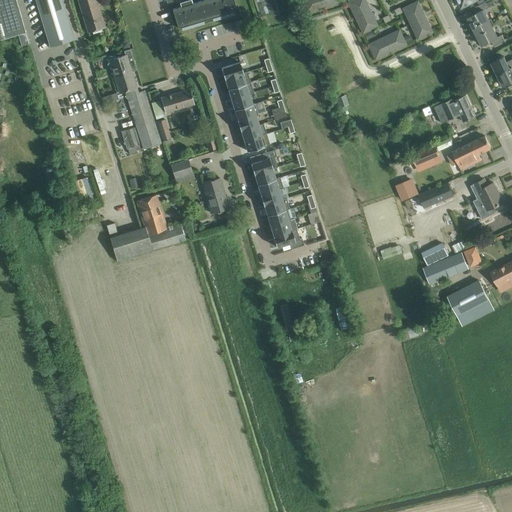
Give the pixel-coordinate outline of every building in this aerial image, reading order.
[(0,0),(0,39),(18,34),(21,45),(29,43),(16,0),(0,0)] [(36,0),(50,46),(74,39),(61,0),(36,0)] [(96,0),(78,0),(88,32),(105,27),(96,0)] [(178,28),(208,19),(202,0),(193,3),(191,0),(185,0),(179,2),(181,7),(173,9),(178,28)] [(202,0),(208,19),(237,10),(234,0),(202,0)] [(322,8),(319,0),(301,0),(306,13),(322,8)] [(362,33),(372,29),(378,26),(365,0),(351,0),(348,2),(362,33)] [(402,8),(410,24),(425,16),(417,1),(402,8)] [(473,32),(487,25),(486,21),(489,20),(484,10),(488,8),(485,2),(479,5),(474,7),(476,13),(468,17),(470,22),(468,23),(473,32)] [(432,32),(425,16),(410,24),(417,39),(432,32)] [(489,28),(487,25),(473,32),(477,42),(479,41),(482,45),(491,41),(493,46),(505,40),(502,34),(497,37),(492,27),(489,28)] [(399,29),(368,44),(375,59),(406,45),(399,29)] [(111,66),(114,77),(132,71),(137,70),(130,49),(124,51),(125,55),(109,60),(109,62),(107,64),(108,66),(111,66)] [(491,62),(497,74),(511,66),(511,57),(506,61),(504,56),(491,62)] [(221,68),(224,78),(243,73),(240,62),(221,68)] [(511,66),(497,74),(502,85),(511,81),(511,80),(511,66)] [(132,71),(114,77),(119,93),(125,91),(126,93),(143,148),(161,143),(144,90),(138,92),(138,90),(137,89),(133,75),(132,71)] [(243,73),(224,78),(225,79),(228,89),(247,83),(250,82),(247,72),(243,73)] [(250,93),(247,83),(228,89),(231,99),(250,93)] [(190,89),(160,97),(165,113),(194,104),(190,89)] [(253,103),(250,93),(231,99),(235,109),(253,103)] [(441,104),(433,107),(441,124),(459,115),(463,122),(475,117),(466,95),(453,101),(452,99),(441,104)] [(155,113),(162,112),(159,100),(152,102),(155,113)] [(256,114),(253,103),(235,109),(238,119),(237,119),(256,114)] [(259,124),(256,114),(237,119),(240,130),(259,124)] [(165,119),(158,121),(163,140),(171,138),(165,119)] [(262,134),(259,124),(240,130),(241,130),(244,140),(262,134)] [(139,144),(140,144),(134,127),(121,131),(126,148),(127,148),(139,144)] [(209,131),(204,132),(208,149),(217,147),(212,130),(209,131)] [(266,145),(262,134),(244,140),(247,151),(266,145)] [(485,136),(452,152),(447,154),(452,165),(457,162),(460,169),(481,159),(479,153),(491,148),(485,136)] [(436,146),(412,156),(419,172),(443,162),(436,146)] [(277,166),(272,150),(262,153),(264,159),(251,163),(254,174),(277,166)] [(99,157),(90,160),(100,191),(109,188),(99,157)] [(189,159),(171,164),(176,182),(194,176),(189,159)] [(281,177),(277,166),(254,174),(255,174),(258,184),(281,177)] [(406,167),(392,172),(391,172),(395,185),(396,185),(397,191),(397,192),(417,186),(413,173),(408,174),(406,167)] [(85,177),(73,182),(83,203),(94,198),(85,177)] [(129,179),(131,188),(138,187),(135,177),(129,179)] [(284,187),(281,177),(258,184),(261,194),(260,194),(284,187)] [(219,178),(203,183),(211,213),(228,208),(219,178)] [(488,210),(494,207),(503,202),(493,182),(487,185),(484,179),(470,185),(477,199),(481,197),(488,210)] [(447,181),(417,193),(423,207),(453,194),(447,181)] [(287,197),(284,187),(260,194),(263,205),(287,197)] [(137,200),(145,226),(147,234),(166,228),(156,195),(137,200)] [(290,208),(287,197),(263,205),(264,205),(267,215),(290,208)] [(270,225),(293,218),(290,208),(267,215),(270,225)] [(297,228),(293,218),(270,225),(273,235),(273,236),(297,228)] [(180,224),(166,228),(147,234),(152,251),(185,241),(180,224)] [(152,251),(147,234),(145,226),(110,237),(118,262),(152,251)] [(300,238),(297,228),(273,236),(276,247),(290,242),(292,249),(304,245),(302,238),(300,238)] [(422,251),(427,264),(450,255),(444,241),(422,251)] [(399,245),(391,247),(394,255),(402,252),(399,245)] [(462,251),(424,267),(431,284),(451,276),(458,273),(469,268),(462,251)] [(501,291),(511,285),(511,261),(490,272),(497,285),(501,291)] [(493,308),(488,299),(479,280),(448,296),(458,315),(458,314),(463,324),(493,308)]
